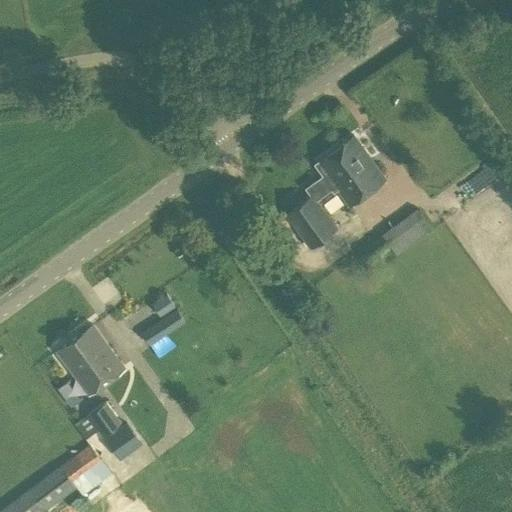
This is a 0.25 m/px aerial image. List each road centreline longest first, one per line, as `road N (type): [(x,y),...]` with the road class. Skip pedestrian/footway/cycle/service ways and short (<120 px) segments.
road 1 (tertiary): [(0,316),(229,148)]
road 2 (tertiary): [(229,148),(425,16),(468,0)]
road 3 (unclassified): [(0,77),(89,61),(146,67),(186,96),(229,148)]
